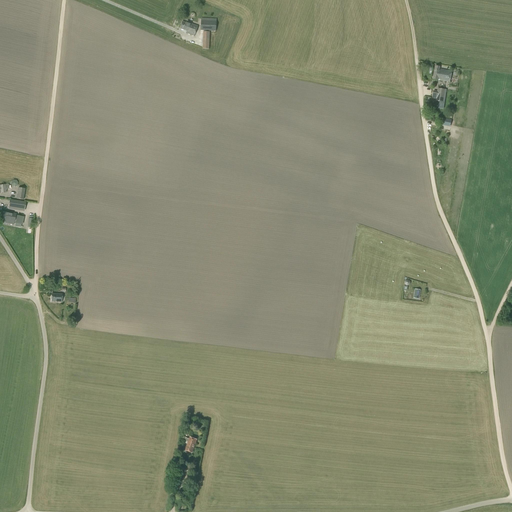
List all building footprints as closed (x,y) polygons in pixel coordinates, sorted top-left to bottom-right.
[(216,31),(217,19),(201,19),(201,31),(216,31)] [(190,25),(186,23),(183,22),(181,28),(187,31),(186,33),(194,36),(197,28),(197,26),(191,24),(190,25)] [(449,82),(451,71),(439,69),(439,67),(435,66),(433,79),(437,80),(449,82)] [(443,102),(445,89),(437,88),(437,91),(433,90),(432,98),(436,99),(435,101),(443,102)] [(9,189),(9,185),(0,185),(0,193),(0,194),(0,193),(6,193),(6,189),(9,189)] [(23,200),(25,189),(18,188),(16,199),(23,200)] [(25,203),(10,200),(8,206),(24,209),(25,203)] [(16,215),(16,214),(0,211),(0,218),(6,220),(6,219),(10,220),(9,223),(14,224),(14,222),(21,224),(22,216),(16,215)] [(61,302),(62,294),(51,294),(51,302),(61,302)] [(181,441),(187,443),(187,444),(194,446),(197,439),(190,437),(189,439),(183,436),(181,441)] [(192,453),(194,446),(187,444),(185,450),(192,453)] [(177,486),(182,463),(177,462),(172,485),(177,486)]
